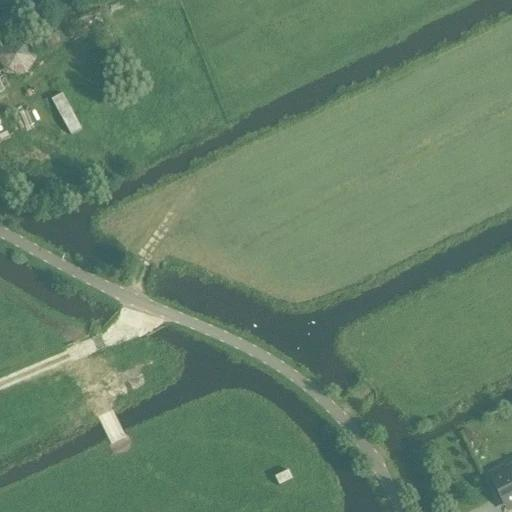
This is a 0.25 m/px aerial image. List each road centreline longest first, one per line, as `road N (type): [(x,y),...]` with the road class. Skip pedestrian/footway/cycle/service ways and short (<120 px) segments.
road 1 (tertiary): [(399,511),(365,448),(315,393),(246,348),(149,306)]
road 2 (residential): [(149,306),(113,338),(0,385)]
road 3 (tertiary): [(149,306),(0,232)]
